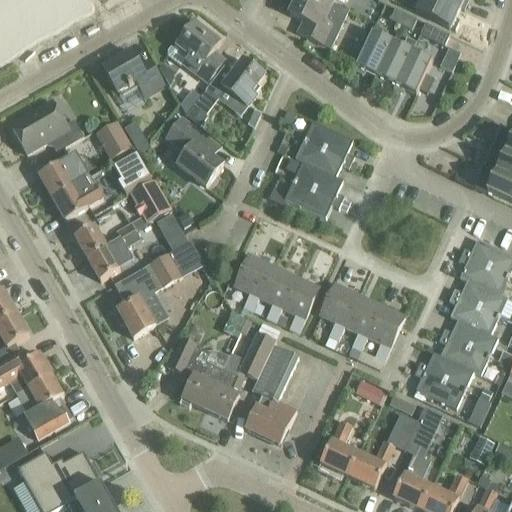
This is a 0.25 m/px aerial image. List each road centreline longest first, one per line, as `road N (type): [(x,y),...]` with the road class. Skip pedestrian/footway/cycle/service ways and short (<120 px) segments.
road 1 (residential): [(155,484),(0,205)]
road 2 (residential): [(394,170),(350,232),(355,258),(432,290),(469,224)]
road 3 (residential): [(211,0),(400,137)]
road 4 (residential): [(400,137),(436,139),(472,114),(511,4)]
road 5 (residential): [(0,99),(160,0)]
road 6 (unknown): [(293,63),(219,226)]
road 7 (residential): [(310,511),(210,471),(180,471),(155,484)]
